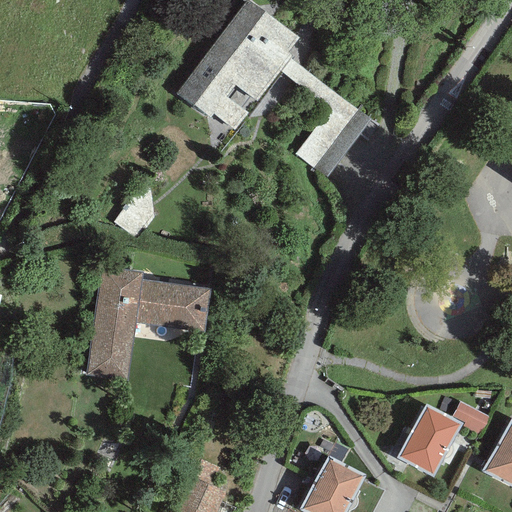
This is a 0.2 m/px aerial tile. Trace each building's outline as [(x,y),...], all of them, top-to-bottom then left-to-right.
[(298,38),(246,0),(176,94),(210,117),(213,114),(234,130),(280,71),(290,58),(292,56),(287,52),(298,38)] [(371,119),(290,58),(280,71),(330,109),(295,154),(326,177),(371,119)] [(139,193),(117,226),(135,239),(158,206),(139,193)] [(142,272),(101,267),(86,375),(127,380),(135,323),(203,333),(210,289),(142,280),(142,272)] [(479,436),(489,418),(459,402),(451,417),(464,424),(462,427),(479,436)] [(462,424),(426,404),(396,458),(433,477),(462,424)] [(511,418),(481,471),(511,487),(511,418)] [(328,456),(341,463),(348,450),(335,444),(328,456)] [(341,463),(328,456),(299,510),(303,511),(346,511),(366,476),(341,463)] [(218,468),(194,457),(182,483),(186,485),(172,511),(215,511),(224,493),(210,486),(218,468)]
